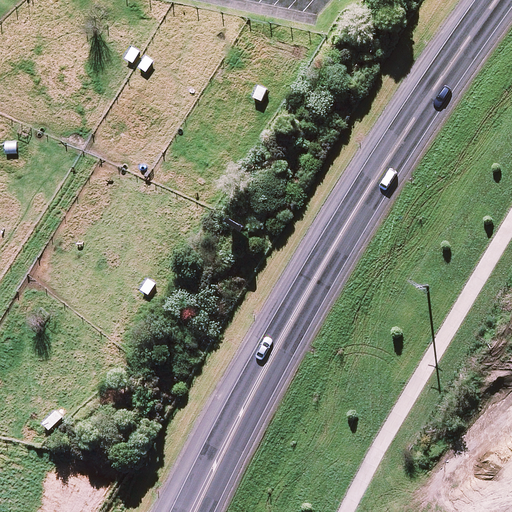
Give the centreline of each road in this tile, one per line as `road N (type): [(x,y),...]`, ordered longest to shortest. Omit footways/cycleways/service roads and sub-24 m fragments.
road 1 (trunk): [(492,0),(358,192),(241,389),(189,511)]
road 2 (track): [(511,413),(492,418),(416,511)]
